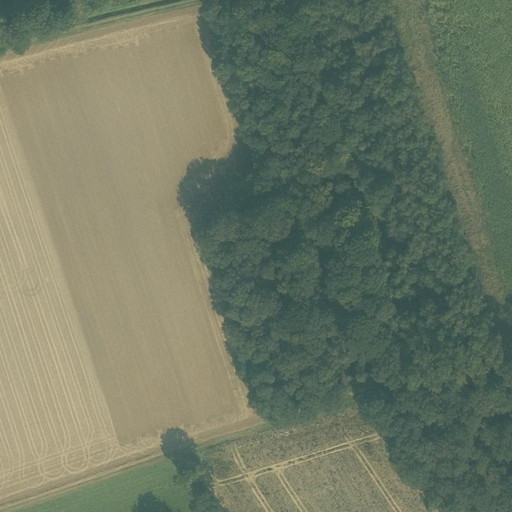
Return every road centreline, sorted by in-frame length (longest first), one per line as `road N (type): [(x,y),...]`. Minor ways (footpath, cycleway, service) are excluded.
road 1 (track): [(216,511),(174,454),(511,342)]
road 2 (track): [(208,0),(0,49)]
road 3 (track): [(174,454),(0,511)]
